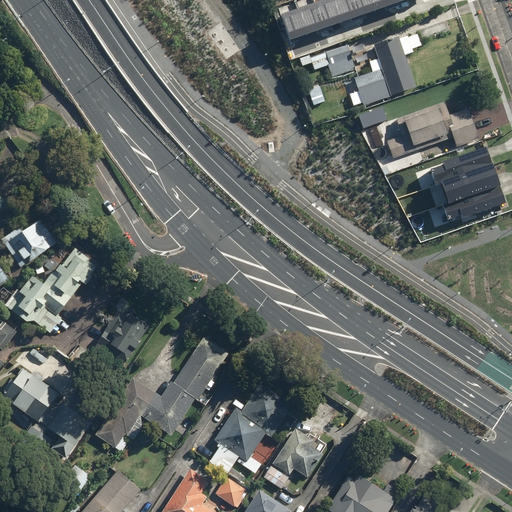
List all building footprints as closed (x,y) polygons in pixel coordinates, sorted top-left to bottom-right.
[(177,0),(177,9),(226,11),(225,0),(177,0)] [(319,0),(279,13),(289,42),(300,39),(302,45),(326,37),(323,29),(411,0),(319,0)] [(250,47),(256,65),(282,57),(270,19),(230,31),(236,51),(250,47)] [(231,48),(226,50),(217,25),(175,40),(190,84),(226,71),(238,67),(231,48)] [(406,37),(398,40),(397,37),(372,46),(383,78),(355,88),(362,107),(415,89),(403,56),(412,53),(406,37)] [(326,68),(331,80),(355,71),(346,46),(308,60),(313,73),(326,68)] [(317,86),(306,90),(311,107),(322,103),(317,86)] [(391,160),(449,138),(453,148),(477,139),(466,110),(448,117),(443,103),(394,121),(399,136),(384,142),(391,160)] [(298,156),(307,153),(308,156),(321,151),(320,148),(333,144),(326,124),(291,136),(298,156)] [(441,180),(493,163),(486,143),(440,159),(441,164),(430,167),(435,182),(441,180)] [(259,165),(246,150),(224,159),(242,179),(259,165)] [(310,170),(288,153),(255,198),(278,214),(310,170)] [(493,163),(441,180),(448,202),(500,184),(493,163)] [(359,188),(349,183),(343,193),(353,198),(359,188)] [(500,184),(448,202),(443,203),(450,223),(507,204),(500,184)] [(309,221),(315,225),(306,238),(328,253),(359,208),(337,192),(331,201),(325,197),(309,221)] [(375,221),(388,202),(380,197),(378,200),(373,197),(362,212),(375,221)] [(18,234),(14,228),(0,238),(0,241),(20,269),(54,245),(36,221),(18,234)] [(511,277),(496,227),(453,240),(462,271),(479,266),(486,289),(511,281),(511,277)] [(80,283),(84,287),(98,270),(72,248),(42,284),(29,273),(1,306),(30,330),(34,325),(49,338),(63,320),(58,315),(70,301),(65,297),(71,290),(73,292),(80,283)] [(479,309),(469,281),(445,290),(458,317),(479,309)] [(98,344),(122,361),(148,325),(131,313),(129,317),(121,311),(98,344)] [(511,341),(504,333),(459,320),(451,348),(486,360),(499,374),(511,362),(511,341)] [(0,368),(4,363),(0,360),(0,347),(6,339),(10,342),(16,335),(0,322),(0,368)] [(228,355),(202,337),(159,396),(133,377),(93,433),(122,454),(144,423),(168,440),(176,430),(184,436),(191,426),(182,419),(205,387),(210,390),(219,378),(214,374),(228,355)] [(0,414),(66,460),(94,419),(21,369),(0,399),(0,414)] [(291,404),(256,383),(239,410),(233,407),(213,440),(218,443),(206,463),(239,483),(244,475),(232,468),(237,460),(246,465),(264,436),(269,439),(291,404)] [(306,437),(293,429),(262,478),(279,489),(291,470),(304,479),(326,444),(308,433),(306,437)] [(89,476),(73,465),(59,484),(75,496),(89,476)] [(208,481),(188,469),(161,511),(211,511),(200,504),(205,496),(200,493),(208,481)] [(119,511),(138,492),(115,470),(76,511),(119,511)] [(351,481),(344,476),(322,510),(325,511),(386,511),(394,500),(355,475),(351,481)] [(236,511),(247,491),(222,479),(212,501),(236,511)] [(288,511),(290,510),(256,489),(242,511),(288,511)] [(435,511),(436,511),(424,503),(417,511),(413,511),(409,509),(407,511),(435,511)]
